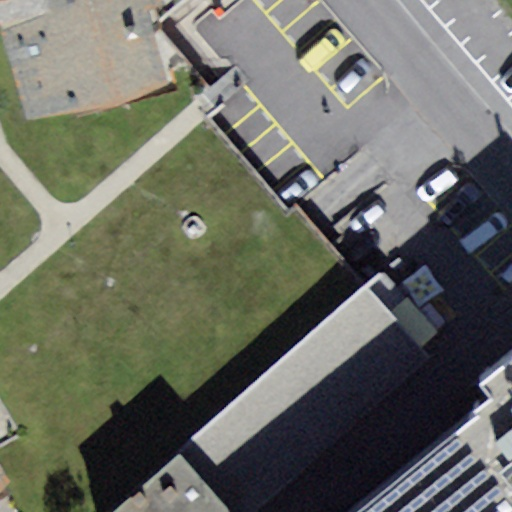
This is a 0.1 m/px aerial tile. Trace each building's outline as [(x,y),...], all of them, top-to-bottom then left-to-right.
[(0,0),(0,42),(22,126),(169,88),(157,39),(202,0),(0,0)] [(403,270),(178,453),(226,511),(257,511),(464,344),(403,270)] [(336,511),(511,511),(511,333),(463,372),(483,398),(336,511)] [(226,511),(178,453),(104,511),(226,511)] [(0,511),(0,479),(9,475),(0,459),(0,511)]
